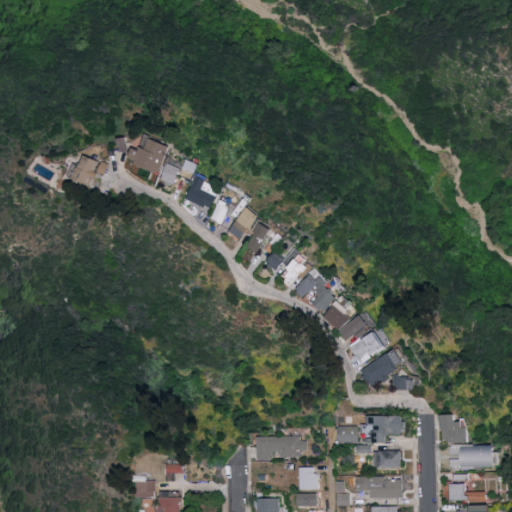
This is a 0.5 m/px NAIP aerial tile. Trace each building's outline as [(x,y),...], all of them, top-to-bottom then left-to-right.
[(158,147),(145,142),(139,157),(171,170),(182,142),(163,135),(158,147)] [(107,156),(92,153),(90,163),(82,161),(79,177),(101,182),(107,156)] [(107,170),(114,171),(117,161),(110,159),(107,170)] [(173,177),(187,181),(192,165),(179,160),(173,177)] [(220,208),(230,187),(206,175),(196,196),(220,208)] [(222,216),(232,221),(241,203),(230,198),(222,216)] [(251,237),(271,213),(259,204),(239,228),(251,237)] [(285,226),(274,219),(258,245),(269,251),(285,226)] [(297,257),(289,250),(279,261),(291,272),(305,285),(325,263),(307,247),(297,257)] [(306,287),(320,301),(339,283),(332,275),(329,278),(323,272),(306,287)] [(349,296),(340,286),(324,301),(334,311),(349,296)] [(372,313),(362,319),(356,309),(360,308),(354,298),(336,309),(355,339),(366,332),(369,336),(382,327),(372,313)] [(359,345),(364,354),(358,358),(362,366),(397,347),(388,329),(359,345)] [(378,386),(412,366),(402,349),(368,369),(378,386)] [(412,375),(401,375),(401,388),(413,387),(412,375)] [(446,441),(472,441),(472,426),(465,426),(465,413),(446,413),(446,441)] [(408,414),(371,414),(371,423),(363,423),(363,435),(370,435),(370,442),(389,441),(389,433),(408,433),(408,414)] [(360,424),(340,425),(340,442),(360,441),(360,424)] [(261,436),(261,459),(278,459),(278,456),(302,456),(302,449),(310,449),(310,435),(261,436)] [(372,444),(358,443),(358,451),(372,452),(372,444)] [(501,443),(454,444),(454,467),(502,466),(501,443)] [(404,467),(404,450),(376,449),(376,466),(404,467)] [(185,462),(169,463),(169,479),(178,479),(177,472),(186,471),(185,462)] [(318,465),(301,466),(302,488),(319,488),(318,465)] [(491,500),(491,491),(470,490),(470,473),(457,472),(457,482),(453,482),(453,499),(491,500)] [(372,497),(404,496),(404,478),(388,478),(388,475),(362,475),(362,489),(372,489),(372,497)] [(159,480),(139,479),(138,495),(158,496),(159,480)] [(339,504),(351,504),(350,480),(338,480),(339,504)] [(319,491),(299,492),(299,505),(320,505),(319,491)] [(157,511),(156,511),(183,511),(184,496),(163,495),(162,511),(157,511)] [(281,511),(282,497),(261,496),(260,511),(281,511)] [(495,511),(495,503),(475,503),(475,511),(495,511)]
